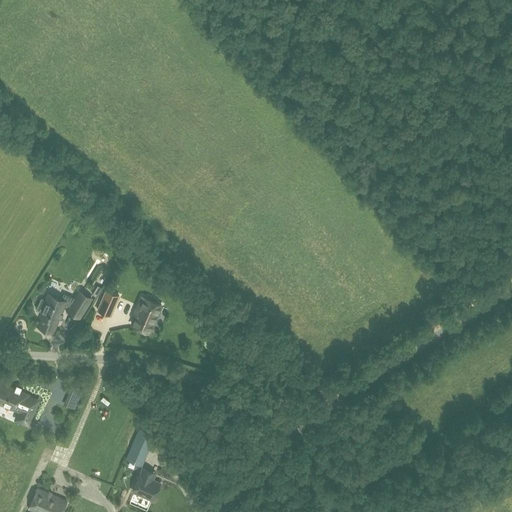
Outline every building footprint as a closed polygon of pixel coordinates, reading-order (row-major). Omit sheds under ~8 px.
[(92,294),(96,296),(102,287),(98,285),(92,294)] [(119,295),(106,290),(98,309),(111,315),(119,295)] [(42,298),(37,308),(45,312),(40,323),(53,329),(65,301),(72,304),(68,310),(80,317),(92,298),(80,291),(76,297),(74,300),(63,296),(62,299),(52,295),(49,302),(42,298)] [(132,324),(150,332),(161,305),(142,297),(137,310),(135,314),(136,315),(132,324)] [(14,389),(0,383),(0,399),(6,402),(5,405),(20,411),(18,416),(22,418),(21,421),(27,424),(37,400),(27,396),(27,395),(20,391),(22,387),(16,385),(14,389)] [(126,459),(142,465),(155,433),(139,427),(126,459)] [(154,499),(161,483),(152,479),(155,472),(144,467),(141,474),(140,474),(133,490),(154,499)] [(35,511),(61,511),(67,500),(37,488),(28,509),(35,511)]
